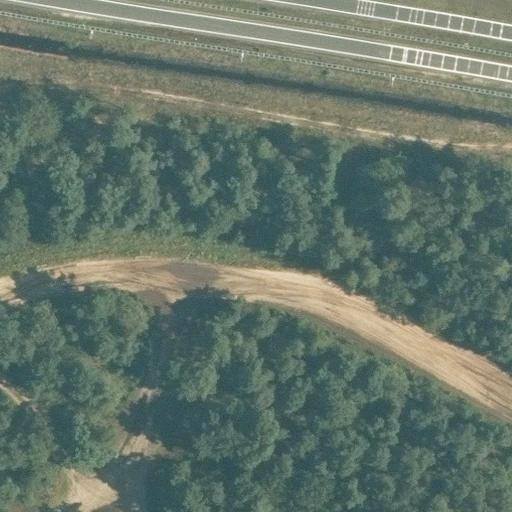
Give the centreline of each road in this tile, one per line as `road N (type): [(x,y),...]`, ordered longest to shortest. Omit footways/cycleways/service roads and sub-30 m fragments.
road 1 (track): [(511,396),(296,280),(150,258),(44,263),(0,280)]
road 2 (track): [(511,147),(94,77),(0,74)]
road 3 (motorway): [(68,0),(511,76)]
road 4 (track): [(143,511),(135,475),(155,358),(150,258)]
road 5 (motorway): [(311,0),(511,32)]
road 6 (track): [(0,377),(16,388),(79,482),(127,511)]
